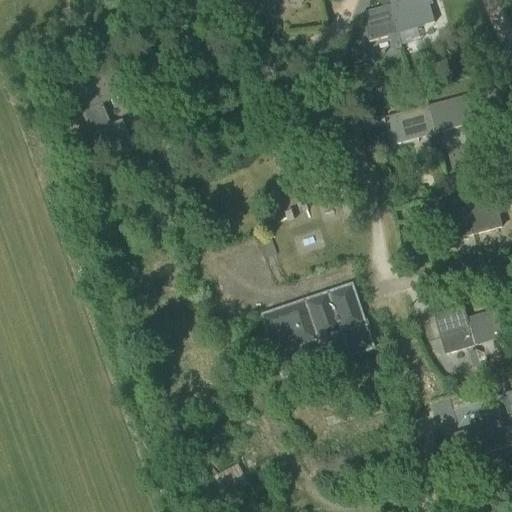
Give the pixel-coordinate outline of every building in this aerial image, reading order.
[(266,12),(263,0),(253,0),(255,13),(266,12)] [(263,0),(266,12),(276,10),(274,0),(263,0)] [(415,0),(391,7),(398,34),(425,26),(417,0),(415,0)] [(369,42),(398,34),(391,7),(362,15),(369,42)] [(364,50),(352,53),(355,65),(367,62),(364,50)] [(228,65),(233,94),(261,88),(254,60),(228,65)] [(204,101),(233,94),(228,65),(198,72),(204,101)] [(101,104),(102,105),(122,97),(112,72),(71,89),(81,113),(101,104)] [(428,108),(435,135),(473,125),(466,98),(428,108)] [(114,115),(131,108),(128,99),(110,106),(114,115)] [(112,128),(102,105),(101,104),(81,113),(91,137),(112,128)] [(392,147),(435,135),(428,108),(385,120),(392,147)] [(467,208),(474,237),(502,229),(494,201),(467,208)] [(443,245),(474,237),(467,208),(436,216),(443,245)] [(284,380),(373,350),(352,287),(263,317),(284,380)] [(477,347),(469,320),(467,320),(464,308),(433,317),(444,356),(477,347)] [(469,320),(477,347),(502,340),(494,313),(469,320)] [(495,372),(484,375),(487,385),(497,382),(495,372)] [(511,390),(502,394),(510,418),(452,436),(461,463),(511,446),(511,390)] [(411,478),(412,452),(400,452),(400,478),(411,478)] [(218,476),(211,462),(203,466),(225,510),(253,496),(238,466),(218,476)] [(355,477),(371,471),(369,463),(352,468),(355,477)]
